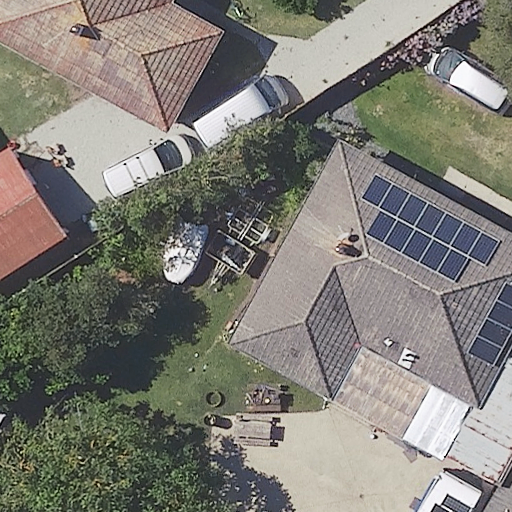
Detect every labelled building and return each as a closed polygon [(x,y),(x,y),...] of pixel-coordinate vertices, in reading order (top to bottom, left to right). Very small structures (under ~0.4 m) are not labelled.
[(4,0),(0,9),(0,26),(181,120),(233,19),(196,0),(4,0)] [(511,463),(511,209),(353,131),(251,337),(288,355),(287,357),(503,479),(511,463)] [(0,278),(61,231),(0,150),(0,278)] [(511,511),(511,488),(500,511),(511,511)] [(254,511),(223,495),(213,511),(254,511)]
